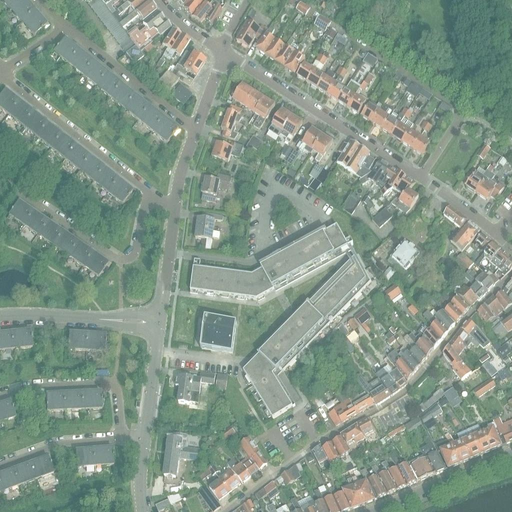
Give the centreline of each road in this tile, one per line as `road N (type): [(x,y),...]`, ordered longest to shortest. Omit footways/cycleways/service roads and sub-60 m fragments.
road 1 (residential): [(511,274),(408,387),(227,511)]
road 2 (residential): [(511,233),(486,226),(226,54)]
road 3 (residential): [(149,193),(133,257),(120,260),(0,176)]
road 4 (residential): [(149,193),(2,72)]
road 5 (residential): [(196,129),(65,25)]
road 6 (residential): [(0,396),(33,385),(112,384),(121,435)]
road 7 (residential): [(158,322),(0,316)]
road 8 (residential): [(511,454),(375,511)]
road 9 (residential): [(0,463),(121,435)]
